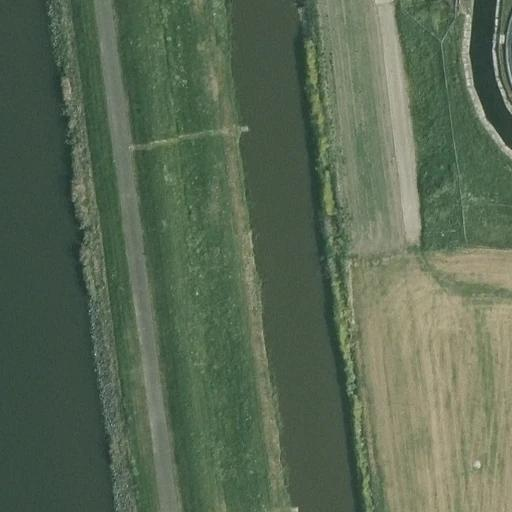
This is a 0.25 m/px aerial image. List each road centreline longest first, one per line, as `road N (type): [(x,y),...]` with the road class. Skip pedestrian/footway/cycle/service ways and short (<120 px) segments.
road 1 (unclassified): [(165,511),(94,0)]
road 2 (unclassified): [(414,232),(385,0)]
